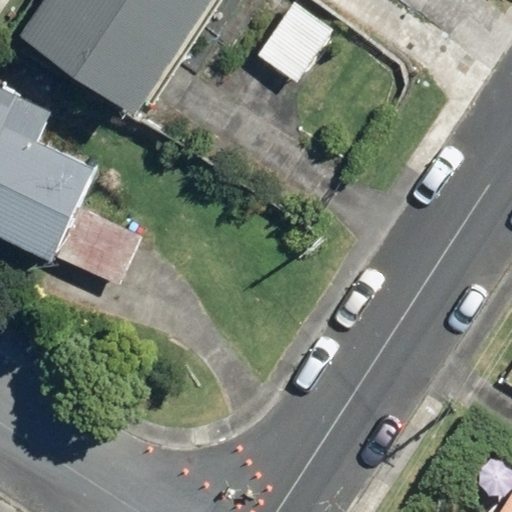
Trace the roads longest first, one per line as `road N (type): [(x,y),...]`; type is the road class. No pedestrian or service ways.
road 1 (residential): [(277,511),(511,145)]
road 2 (residential): [(142,511),(0,419)]
